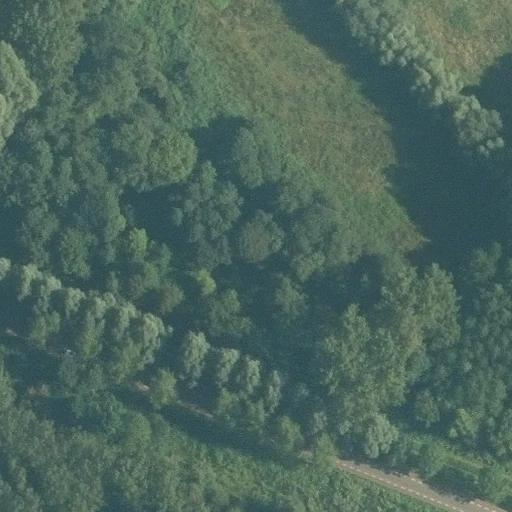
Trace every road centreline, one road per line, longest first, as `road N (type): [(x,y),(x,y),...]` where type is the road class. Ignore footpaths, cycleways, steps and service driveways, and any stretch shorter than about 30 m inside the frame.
road 1 (tertiary): [(481,511),(0,323)]
road 2 (track): [(0,93),(86,0)]
